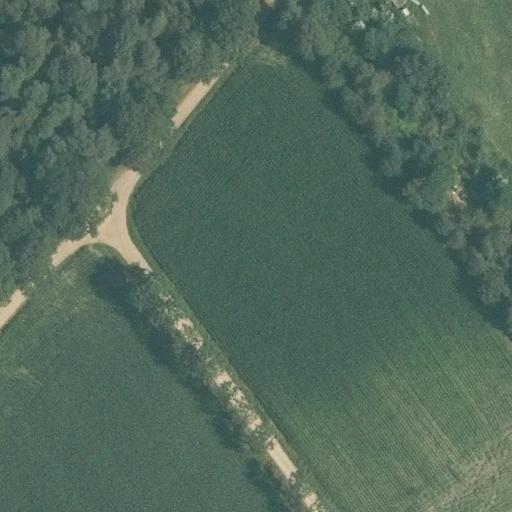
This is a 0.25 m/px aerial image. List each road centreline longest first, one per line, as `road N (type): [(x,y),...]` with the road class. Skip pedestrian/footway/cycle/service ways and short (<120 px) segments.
road 1 (unclassified): [(339,511),(129,219),(128,197),(145,156),(270,0)]
road 2 (track): [(0,334),(128,197)]
